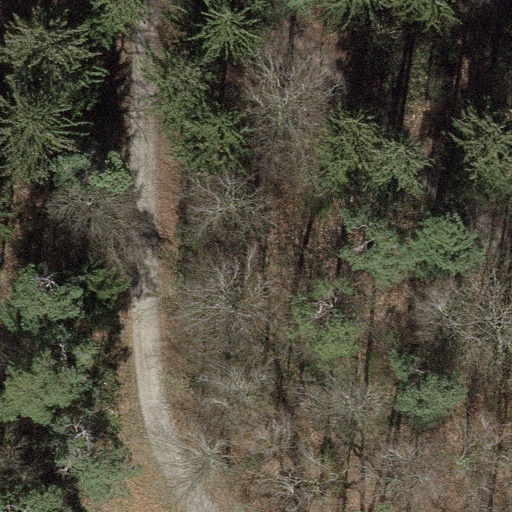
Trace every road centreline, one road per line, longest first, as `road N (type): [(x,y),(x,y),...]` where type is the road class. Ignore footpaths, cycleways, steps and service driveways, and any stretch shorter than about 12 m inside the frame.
road 1 (track): [(146,0),(149,391),(170,457),(215,511)]
road 2 (track): [(511,250),(255,0)]
